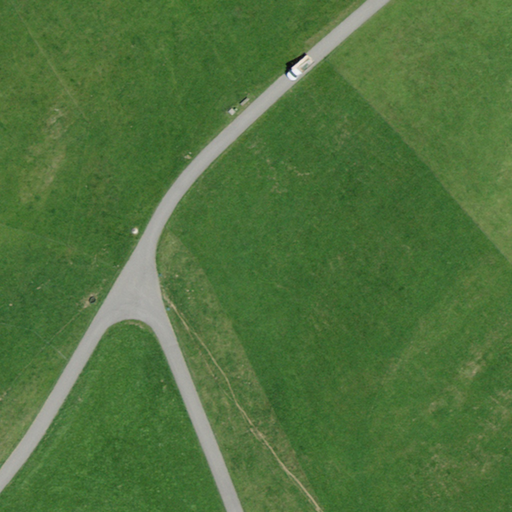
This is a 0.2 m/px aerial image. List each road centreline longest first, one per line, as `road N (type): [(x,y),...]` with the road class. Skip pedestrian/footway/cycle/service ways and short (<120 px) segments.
road 1 (unclassified): [(379,0),(175,193),(145,254),(147,289)]
road 2 (residential): [(147,289),(107,312),(0,480)]
road 3 (unclassified): [(147,289),(235,511)]
